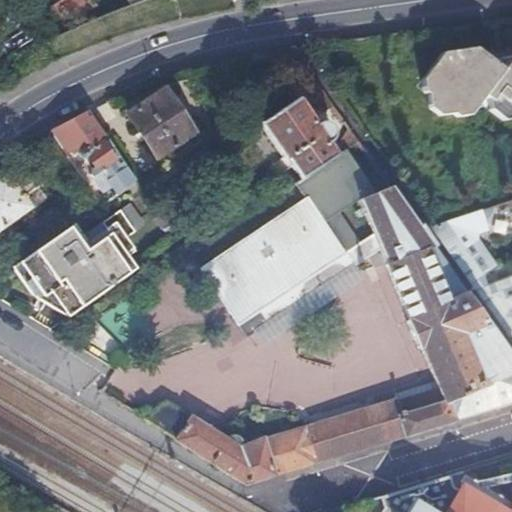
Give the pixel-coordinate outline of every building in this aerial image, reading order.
[(159,0),(119,0),(127,11),(158,0),(159,0)] [(0,41),(0,42),(5,54),(28,44),(22,31),(0,41)] [(482,96),(492,104),(491,105),(491,112),(505,123),(511,122),(511,120),(511,57),(505,67),(479,48),(439,53),(419,79),(421,89),(424,92),(426,105),(437,114),(449,112),(455,117),(467,115),(482,96)] [(255,50),(230,55),(234,81),(258,78),(257,61),(255,50)] [(311,75),(290,91),(300,106),(321,91),(311,75)] [(155,91),(121,116),(150,157),(185,131),(155,91)] [(290,91),(253,118),(276,149),(279,148),(299,176),(331,153),(322,140),(325,138),(327,136),(328,132),(329,129),(328,125),(326,122),(324,120),(320,118),(317,118),(313,118),(311,120),(300,106),(290,91)] [(65,121),(46,133),(62,155),(68,151),(75,153),(75,155),(76,158),(78,160),(81,160),(84,160),(86,159),(91,168),(88,170),(87,174),(90,178),(94,178),(99,174),(112,194),(134,179),(86,108),(65,121)] [(42,136),(28,145),(47,171),(61,162),(42,136)] [(5,176),(0,178),(0,227),(28,209),(21,199),(34,190),(25,177),(11,185),(5,176)] [(511,403),(511,368),(386,185),(354,199),(368,234),(339,253),(301,199),(196,274),(236,329),(255,316),(264,328),(375,249),(405,319),(402,321),(414,349),(417,347),(434,391),(261,445),(260,442),(234,449),(163,403),(141,420),(189,452),(243,487),(511,403)] [(20,262),(12,268),(33,296),(69,317),(136,267),(127,254),(135,248),(125,235),(133,229),(118,208),(82,235),(73,222),(20,262)] [(476,209),(429,225),(440,241),(480,298),(511,345),(511,276),(480,287),(475,279),(492,268),(473,241),(474,231),(483,229),(476,209)] [(427,480),(397,489),(415,501),(408,511),(395,511),(394,511),(389,511),(511,511),(503,511),(501,511),(507,500),(479,483),(463,486),(459,494),(452,490),(451,484),(430,490),(427,480)]
